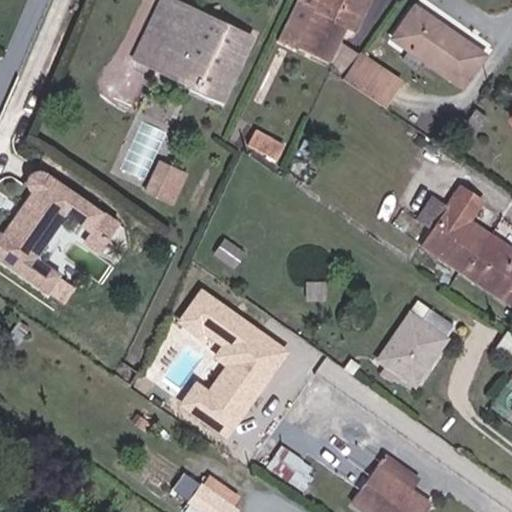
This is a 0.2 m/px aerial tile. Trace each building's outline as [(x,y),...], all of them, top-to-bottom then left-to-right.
[(257,42),(180,0),(172,0),(143,56),(225,101),(257,42)] [(326,0),(325,2),(305,39),(343,60),(363,23),(374,0),(326,0)] [(466,49),(469,45),(417,8),(413,13),(466,49)] [(466,49),(413,13),(396,39),(464,86),(485,55),(469,45),(466,49)] [(360,52),(343,77),(385,105),(403,81),(360,52)] [(478,110),(464,129),(473,136),(487,116),(478,110)] [(252,143),(279,157),(286,144),(258,130),(252,143)] [(176,177),(185,158),(177,155),(168,173),(176,177)] [(176,177),(168,173),(164,180),(187,191),(200,166),(185,158),(176,177)] [(0,258),(49,294),(63,275),(42,260),(41,254),(67,218),(73,217),(93,231),(107,212),(49,173),(48,172),(46,172),(44,171),(43,171),(41,171),(40,172),(38,172),(37,172),(35,174),(34,175),(33,176),(32,177),(32,178),(31,182),(31,185),(32,186),(33,188),(33,190),(35,191),(36,192),(5,235),(4,234),(2,233),(1,233),(0,232),(0,258)] [(466,192),(428,250),(511,304),(511,250),(473,224),(486,205),(466,192)] [(290,350),(203,288),(176,326),(214,354),(211,358),(223,367),(207,388),(196,380),(178,405),(226,439),(290,350)] [(415,317),(385,362),(418,386),(458,326),(435,310),(425,323),(415,317)] [(510,331),(497,322),(483,341),(496,350),(510,331)] [(190,497),(201,480),(186,470),(175,487),(190,497)] [(430,511),(382,477),(356,511),(430,511)] [(203,487),(190,504),(200,511),(236,511),(237,511),(203,487)]
